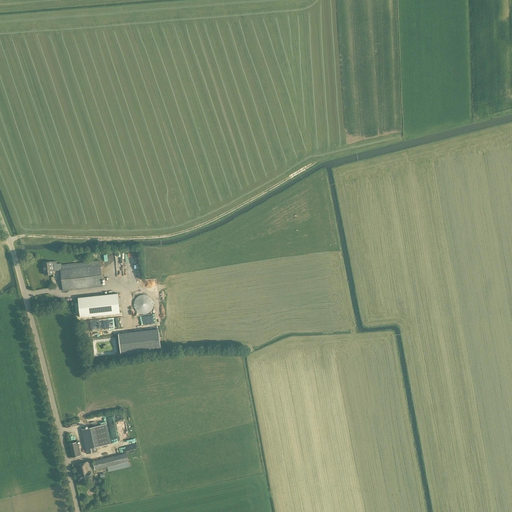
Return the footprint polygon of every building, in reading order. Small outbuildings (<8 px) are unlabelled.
[(69,283),(69,284),(108,279),(106,259),(66,264),(69,283)] [(52,271),(62,270),(61,263),(57,264),(56,261),(51,261),(42,262),(44,274),(53,273),(52,271)] [(137,282),(136,264),(128,264),(129,283),(137,282)] [(118,293),(78,297),(80,317),(120,313),(118,293)] [(136,298),(136,299),(135,300),(134,300),(134,302),(134,303),(134,304),(134,305),(134,306),(134,307),(135,309),(136,311),(137,312),(138,313),(139,313),(141,313),(142,314),(144,314),(145,314),(147,313),(148,312),(150,312),(151,310),(152,309),(153,307),(153,306),(153,303),(153,301),(152,299),(151,298),(150,297),(149,296),(148,295),(147,295),(145,295),(143,294),(142,295),(140,295),(139,295),(138,296),(137,297),(136,298)] [(158,329),(118,333),(121,353),(161,349),(158,329)] [(110,345),(99,346),(99,355),(110,354),(110,345)] [(109,443),(104,424),(81,429),(85,449),(109,443)] [(136,438),(124,440),(125,450),(137,448),(136,438)] [(71,457),(81,455),(78,441),(68,443),(71,457)] [(95,469),(96,469),(128,461),(126,453),(93,461),(95,469)] [(92,476),(91,471),(90,471),(87,461),(75,464),(78,474),(77,474),(79,479),(92,476)]
